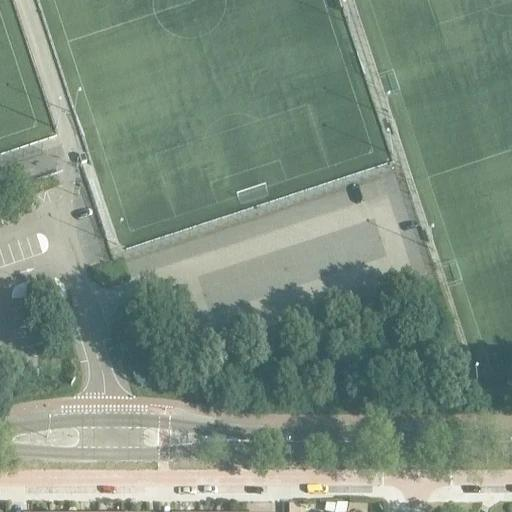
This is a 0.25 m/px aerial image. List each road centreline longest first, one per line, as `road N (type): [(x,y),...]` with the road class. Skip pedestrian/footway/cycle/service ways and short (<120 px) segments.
road 1 (residential): [(0,479),(418,480)]
road 2 (secondary): [(511,441),(243,441)]
road 3 (secondary): [(243,441),(148,419),(69,419),(0,434)]
road 4 (secondary): [(0,445),(106,454),(243,441)]
